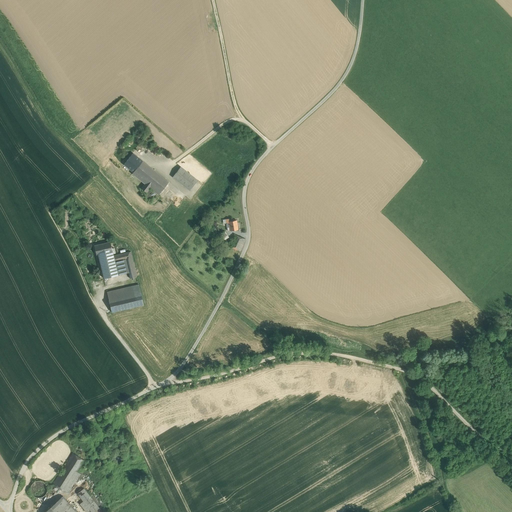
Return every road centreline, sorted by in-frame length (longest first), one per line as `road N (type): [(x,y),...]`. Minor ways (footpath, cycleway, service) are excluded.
road 1 (track): [(362,0),(350,66),(244,178),(247,242),(210,321),(168,380)]
road 2 (track): [(511,468),(425,382),(401,369),(283,354),(168,380)]
road 3 (track): [(168,380),(55,433),(23,468),(10,511)]
road 4 (track): [(74,255),(96,310),(155,386)]
road 5 (track): [(213,0),(243,121)]
